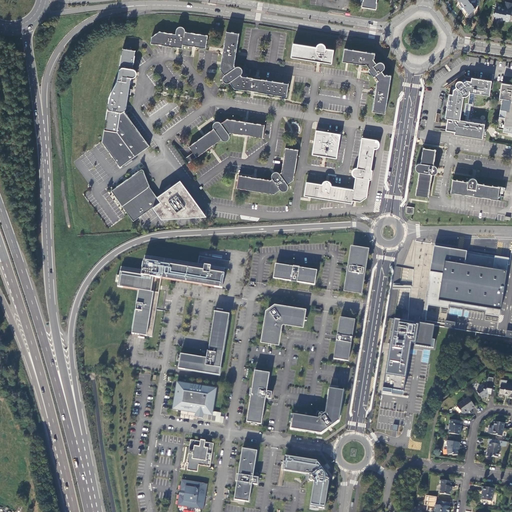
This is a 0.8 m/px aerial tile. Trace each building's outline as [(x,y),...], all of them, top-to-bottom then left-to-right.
[(363,0),(363,8),(377,10),(378,3),(377,3),(377,0),(363,0)] [(458,0),(460,3),(463,1),(466,6),(464,7),(468,12),(471,13),(476,9),(475,7),(479,5),(479,0),(458,0)] [(511,15),(511,9),(511,2),(506,1),(505,8),(504,8),(502,8),(503,5),(502,4),(498,3),(496,9),(495,9),(494,14),(498,20),(499,20),(500,19),(501,20),(503,20),(505,20),(506,21),(508,21),(509,21),(511,15)] [(195,47),(206,49),(209,36),(186,32),(186,30),(186,29),(185,28),(184,27),(183,27),(182,26),(180,26),(179,27),(178,28),(177,34),(160,32),(152,37),(152,44),(167,46),(183,49),(184,45),(195,47)] [(223,60),(221,69),(225,75),(224,76),(224,78),(224,79),(224,81),(225,82),(226,83),(228,83),(229,83),(231,82),(235,89),(261,93),(287,97),(289,84),(257,78),(243,76),(242,75),(243,74),(244,73),(244,71),(244,70),(244,68),(243,67),(241,66),(240,66),(238,66),(237,67),(235,66),(238,53),(241,34),(227,31),(223,60)] [(294,44),(292,57),(332,63),(334,50),(326,49),(326,48),(326,46),(325,45),(324,44),(323,43),(321,43),(320,44),(318,45),(317,46),(317,47),(294,44)] [(109,108),(103,142),(122,167),(141,152),(150,145),(126,111),(128,109),(133,78),(135,78),(137,77),(138,74),(138,73),(137,71),(134,69),(137,51),(124,48),(120,70),(118,79),(117,84),(113,89),(112,93),(110,98),(109,103),(109,108)] [(345,48),(343,61),(361,64),(366,65),(367,64),(370,69),(369,70),(374,77),(376,76),(379,81),(378,81),(376,92),(373,112),(386,114),(392,75),(387,74),(386,75),(383,71),(384,70),(385,68),(385,65),(385,63),(382,62),(380,62),(377,63),(374,59),(375,59),(376,53),(345,48)] [(456,86),(456,87),(456,89),(453,91),(453,95),(449,95),(445,119),(448,120),(446,131),(455,133),(454,136),(482,140),(485,125),(466,122),(470,94),(490,97),(492,82),(472,78),(471,83),(467,82),(463,84),(462,83),(461,82),(460,82),(458,82),(457,83),(456,84),(456,86)] [(511,84),(502,82),(500,98),(508,99),(503,131),(511,132),(511,84)] [(204,136),(190,146),(194,153),(185,159),(189,164),(222,140),(224,141),(225,141),(226,142),(227,141),(228,141),(230,140),(230,139),(231,138),(231,136),(230,134),(231,133),(247,135),(264,138),(266,125),(247,122),(228,119),(222,123),(221,122),(220,122),(218,121),(217,121),(216,122),(215,123),(214,124),(214,125),(214,127),(214,128),(215,129),(204,136)] [(318,130),(314,154),(324,156),(337,158),(340,143),(339,141),(341,140),(341,137),(339,134),(336,133),(335,133),(334,134),(333,133),(318,130)] [(308,182),(306,196),(353,203),(354,200),(361,201),(368,196),(370,179),(372,179),(373,170),(372,170),(375,148),(376,148),(377,148),(378,148),(379,147),(380,145),(380,144),(379,143),(379,142),(378,142),(376,141),(376,140),(363,138),(359,168),(357,167),(356,168),(355,168),(354,170),(353,171),(353,173),(354,174),(354,175),(356,176),(357,177),(355,189),(332,186),(332,184),(332,183),(331,182),(330,181),(328,181),(327,180),(326,181),(324,181),(323,183),(323,184),(308,182)] [(294,180),(299,149),(286,147),(284,159),(282,172),(280,173),(279,172),(277,171),(275,171),(274,172),(273,174),(272,175),(272,178),(273,179),(271,180),(255,177),(240,175),(238,188),(275,194),(281,189),(282,191),(284,191),(286,192),(287,191),(289,188),(289,186),(288,184),(294,180)] [(420,172),(416,194),(429,197),(430,186),(433,174),(435,173),(437,173),(438,170),(437,166),(434,164),(436,149),(423,148),(421,162),(419,163),(417,164),(416,167),(416,169),(417,171),(418,171),(420,172)] [(185,163),(178,154),(175,156),(182,165),(185,163)] [(150,207),(158,201),(154,195),(148,186),(142,171),(141,170),(141,169),(140,169),(139,169),(110,190),(132,221),(137,217),(150,207)] [(451,192),(498,199),(500,186),(478,182),(478,181),(477,179),(476,178),(474,178),(473,177),(472,177),(470,178),(469,178),(469,180),(468,181),(453,179),(451,192)] [(177,179),(154,195),(158,201),(150,207),(156,215),(159,219),(204,216),(177,179)] [(406,206),(404,213),(412,214),(414,207),(406,206)] [(368,251),(353,248),(346,290),(361,292),(368,251)] [(451,250),(449,260),(451,261),(450,267),(435,264),(435,266),(432,266),(431,272),(434,273),(428,305),(448,308),(450,302),(487,309),(486,315),(500,317),(500,315),(505,284),(508,265),(461,257),(461,254),(457,253),(458,251),(451,250)] [(140,290),(133,334),(146,336),(152,337),(157,310),(157,308),(158,307),(160,293),(159,293),(155,292),(156,286),(157,284),(162,284),(163,279),(163,277),(176,279),(223,288),(226,273),(226,269),(153,257),(152,262),(145,261),(144,270),(120,266),(119,272),(117,272),(114,286),(140,290)] [(318,271),(276,264),(274,278),(315,285),(318,271)] [(413,282),(412,273),(407,273),(407,278),(399,279),(399,287),(419,287),(419,282),(413,282)] [(283,323),(302,326),(304,311),(275,306),(275,308),(270,312),(268,312),(263,341),(278,344),(281,325),(283,323)] [(208,358),(182,354),(179,368),(220,375),(221,375),(230,314),(216,311),(209,351),(208,358)] [(355,319),(340,317),(334,358),(349,361),(355,319)] [(415,323),(394,319),(383,388),(404,392),(412,343),(415,344),(414,346),(431,348),(435,326),(419,323),(419,325),(415,324),(415,323)] [(267,391),(270,373),(255,370),(252,388),(251,388),(249,395),(251,395),(247,421),(251,422),(251,421),(257,422),(257,423),(262,424),(266,398),(271,399),(272,392),(267,391)] [(488,382),(485,382),(480,385),(479,387),(477,389),(477,391),(482,397),(483,397),(485,396),(485,395),(486,395),(486,394),(487,393),(491,393),(494,377),(488,376),(488,382)] [(181,382),(177,382),(177,386),(176,386),(176,390),(175,400),(174,400),(173,404),(174,404),(173,408),(177,409),(177,410),(181,410),(181,409),(196,412),(204,413),(204,414),(208,415),(208,414),(212,415),(213,411),(214,407),(213,407),(215,396),(216,396),(216,392),(216,388),(212,387),(213,387),(181,382)] [(511,397),(511,384),(506,383),(504,385),(504,386),(500,385),(499,391),(501,393),(507,394),(507,397),(511,397)] [(322,433),(339,420),(344,390),(329,388),(325,413),(324,412),(323,413),(322,412),(321,412),(320,413),(319,413),(319,414),(320,416),(319,417),(318,418),(293,414),(291,428),(322,433)] [(457,405),(462,413),(465,413),(468,411),(468,410),(471,408),(471,409),(475,406),(468,397),(457,405)] [(462,421),(449,419),(449,424),(450,424),(448,433),(459,435),(460,426),(461,426),(462,421)] [(497,435),(502,436),(505,423),(495,421),(493,428),(492,434),(496,434),(497,435)] [(211,467),(215,444),(206,442),(206,440),(202,440),(201,441),(192,440),(188,463),(189,463),(188,470),(199,472),(200,465),(211,467)] [(447,449),(448,454),(452,454),(453,455),(458,454),(457,449),(458,447),(459,447),(460,442),(448,440),(447,445),(448,445),(447,449)] [(487,451),(486,456),(492,457),(493,456),(498,457),(499,452),(500,451),(501,444),(490,443),(488,450),(487,451)] [(237,474),(236,481),(237,481),(234,499),(249,501),(252,483),(258,484),(259,477),(253,476),(257,450),(253,449),(253,451),(247,450),(247,449),(243,448),(238,474),(237,474)] [(317,460),(287,455),(284,470),(309,474),(309,475),(310,476),(309,477),(309,478),(309,479),(310,480),(311,480),(312,480),(313,480),(313,481),(314,481),(310,506),(325,508),(330,478),(329,478),(317,460)] [(452,481),(440,479),(439,484),(441,485),(439,493),(450,495),(451,486),(452,481)] [(183,480),(179,505),(204,510),(208,484),(183,480)] [(483,491),(481,499),(492,501),(494,488),(483,486),(482,491),(483,491)] [(449,511),(447,511),(447,509),(450,509),(450,503),(438,500),(437,504),(436,504),(434,511),(449,511)]
